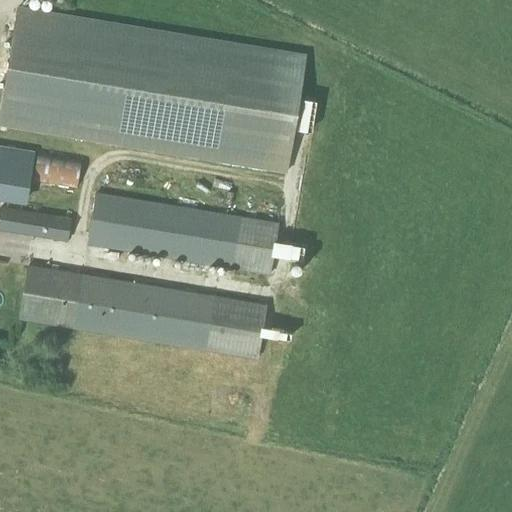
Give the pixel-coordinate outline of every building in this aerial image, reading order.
[(304,55),(16,9),(0,110),(0,127),(285,173),(304,55)] [(0,197),(27,202),(35,154),(0,148),(0,197)] [(37,155),(33,182),(76,190),(80,161),(37,155)] [(304,246),(276,241),(279,223),(95,193),(87,245),(231,269),(270,276),(274,256),(301,261),(304,246)] [(0,231),(67,243),(71,219),(0,207),(0,231)] [(28,265),(18,320),(73,329),(206,352),(258,361),(268,306),(215,297),(80,274),(28,265)]
